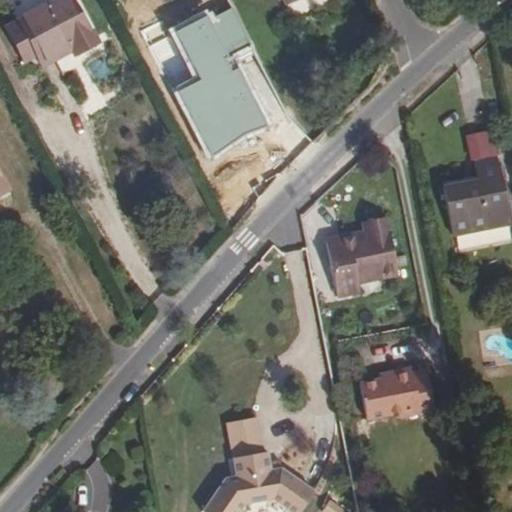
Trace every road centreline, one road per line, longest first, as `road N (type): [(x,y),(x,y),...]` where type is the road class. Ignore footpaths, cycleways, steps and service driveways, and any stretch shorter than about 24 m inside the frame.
road 1 (residential): [(5,511),(250,238),(411,78)]
road 2 (residential): [(411,78),(505,0)]
